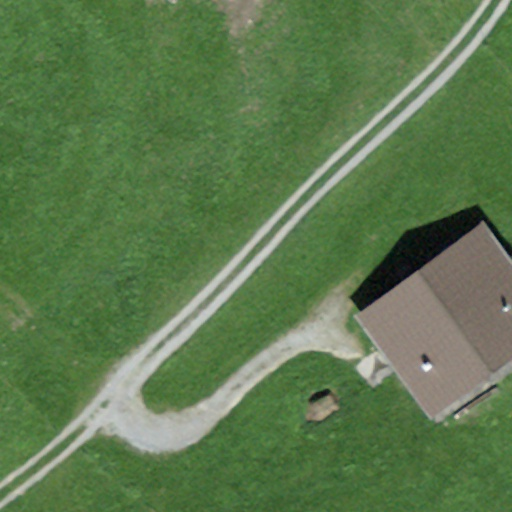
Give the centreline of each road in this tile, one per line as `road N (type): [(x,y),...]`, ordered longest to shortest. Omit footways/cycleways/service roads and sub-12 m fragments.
road 1 (track): [(0,490),(111,394),(473,32),(495,0)]
road 2 (track): [(333,332),(294,331),(196,426),(153,430),(111,394)]
